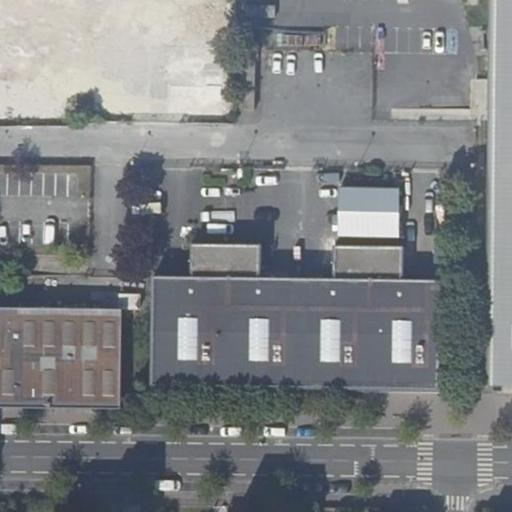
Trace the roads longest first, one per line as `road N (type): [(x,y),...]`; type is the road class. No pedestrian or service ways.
road 1 (residential): [(0,454),(452,458)]
road 2 (residential): [(439,152),(0,145)]
